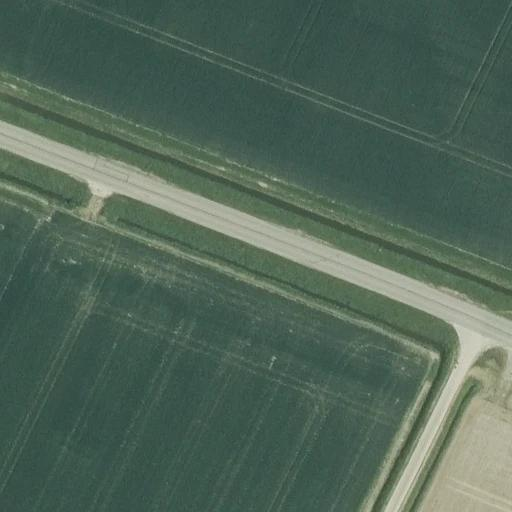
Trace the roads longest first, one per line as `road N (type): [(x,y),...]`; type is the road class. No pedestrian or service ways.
road 1 (tertiary): [(511,339),(0,137)]
road 2 (track): [(390,511),(481,324)]
